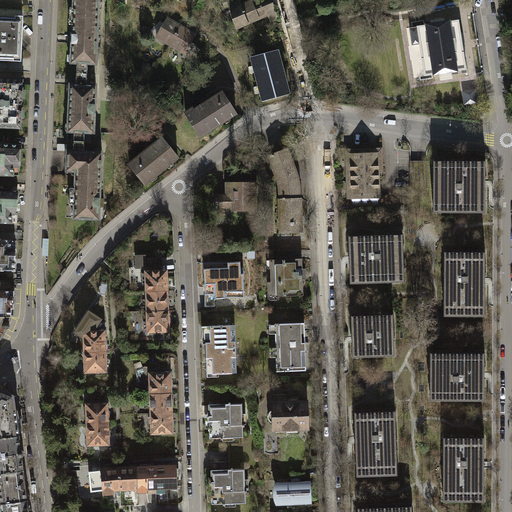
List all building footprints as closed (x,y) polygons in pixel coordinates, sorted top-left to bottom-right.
[(67,16),(96,17),(96,0),(71,0),(71,8),(68,8),(67,16)] [(230,9),(240,5),(238,0),(221,0),(224,7),(228,6),(230,9)] [(251,0),(240,5),(230,9),(237,27),(268,15),(268,18),(276,12),(271,0),(251,0)] [(96,17),(67,16),(67,24),(70,25),(70,36),(68,37),(67,42),(70,42),(69,63),(75,63),(74,74),(85,74),(85,64),(94,64),(96,17)] [(155,37),(169,45),(180,27),(176,25),(178,21),(171,17),(169,21),(166,19),(155,37)] [(22,20),(0,18),(0,57),(21,58),(22,20)] [(460,19),(410,27),(412,45),(420,44),(425,77),(468,71),(460,19)] [(186,30),(180,27),(169,45),(184,53),(194,35),(191,33),(193,30),(188,27),(186,30)] [(275,52),(250,58),(261,99),(286,93),(275,52)] [(68,84),(66,132),(72,132),(72,142),(82,143),(82,133),(92,133),(94,85),(84,85),(85,74),(74,74),(74,84),(68,84)] [(22,80),(0,79),(0,127),(19,128),(22,80)] [(191,108),(183,113),(198,136),(234,113),(220,92),(192,110),(191,108)] [(127,164),(143,184),(176,157),(160,138),(127,164)] [(73,175),(99,176),(100,152),(81,151),(82,143),(72,142),(71,150),(65,150),(64,171),(73,171),(73,175)] [(10,145),(0,144),(0,175),(18,176),(19,145),(10,145)] [(376,154),(377,172),(383,172),(382,147),(345,148),(347,199),(351,199),(350,155),(376,154)] [(278,184),(279,199),(299,199),(297,179),(294,166),(286,148),(269,155),(275,169),(278,184)] [(350,155),(351,199),(351,206),(378,205),(377,172),(376,154),(350,155)] [(485,161),(433,161),(433,212),(485,212),(485,161)] [(99,176),(73,175),(73,188),(68,188),(67,204),(72,205),(71,218),(97,219),(97,206),(101,206),(101,198),(98,198),(99,176)] [(252,207),(251,182),(230,183),(230,195),(224,196),(224,194),(216,194),(216,196),(215,196),(216,208),(216,213),(224,213),(223,207),(252,207)] [(0,221),(16,223),(17,193),(0,191),(0,221)] [(301,232),(299,199),(279,199),(280,231),(301,232)] [(404,234),(349,235),(350,283),(405,282),(404,234)] [(9,249),(9,240),(0,239),(0,269),(13,270),(14,249),(9,249)] [(485,251),(444,251),(443,316),(484,316),(485,251)] [(160,256),(144,257),(145,268),(160,267),(160,256)] [(303,294),(301,258),(270,259),(271,282),(269,282),(269,292),(271,291),(272,295),(303,294)] [(241,268),(241,262),(228,262),(228,269),(204,270),(206,307),(215,307),(215,299),(244,297),(243,268),(241,268)] [(166,271),(146,271),(146,272),(141,273),(142,283),(146,283),(147,291),(166,290),(166,271)] [(0,316),(10,317),(11,308),(12,307),(13,291),(0,290),(0,316)] [(166,290),(147,291),(147,311),(167,311),(166,290)] [(167,311),(147,311),(148,320),(143,321),(143,331),(168,330),(167,311)] [(393,314),(351,315),(352,357),(394,356),(393,314)] [(0,337),(7,325),(10,317),(0,316),(0,337)] [(275,323),(277,371),(306,370),(304,322),(275,323)] [(207,373),(236,372),(234,325),(205,326),(207,373)] [(84,330),(84,351),(105,351),(105,330),(84,330)] [(84,351),(84,371),(105,370),(105,351),(84,351)] [(484,352),(428,351),(428,400),(484,400),(484,352)] [(150,393),(170,392),(169,372),(149,373),(150,393)] [(1,389),(0,389),(0,435),(19,433),(13,394),(1,389)] [(151,413),(171,412),(170,392),(150,393),(151,413)] [(286,394),(273,395),(274,408),(270,410),(268,415),(269,420),(274,422),(274,428),(284,428),(287,432),(297,433),(300,428),(308,427),(306,401),(298,401),(298,398),(286,397),(286,394)] [(244,426),(244,423),(242,423),(241,403),(207,404),(209,437),(242,436),(242,426),(244,426)] [(86,404),(86,424),(107,424),(106,404),(86,404)] [(395,410),(354,412),(356,475),(397,474),(395,410)] [(171,412),(151,413),(152,433),(172,432),(171,412)] [(86,424),(87,445),(107,444),(107,424),(86,424)] [(21,447),(19,433),(0,435),(0,470),(23,467),(22,453),(23,452),(23,450),(22,448),(21,447)] [(484,436),(443,436),(442,500),(484,501),(484,436)] [(175,465),(137,467),(138,487),(138,492),(147,491),(147,487),(176,486),(175,465)] [(27,497),(23,467),(0,470),(0,497),(0,501),(27,497)] [(137,467),(119,468),(119,488),(138,487),(137,467)] [(119,468),(101,469),(103,490),(104,493),(112,492),(112,489),(119,488),(119,468)] [(245,492),(245,484),(243,484),(242,468),(209,470),(210,503),(244,502),(243,492),(245,492)] [(93,491),(103,490),(101,469),(91,470),(93,491)] [(292,483),(277,484),(276,489),(276,494),(277,498),(278,502),(309,501),(310,483),(300,483),(300,479),(291,479),(292,483)] [(0,501),(1,511),(28,511),(27,497),(0,501)]
